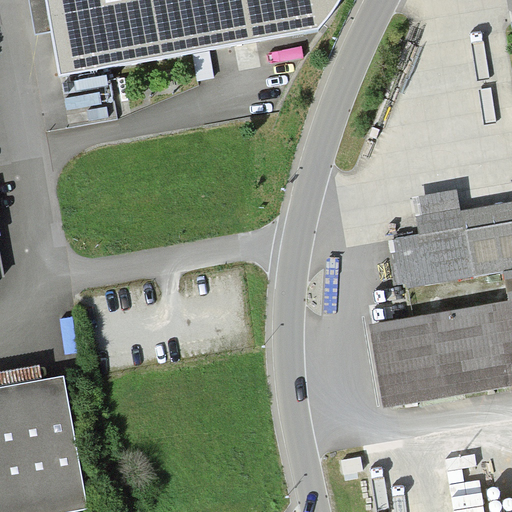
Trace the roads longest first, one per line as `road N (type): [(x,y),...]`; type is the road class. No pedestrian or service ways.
road 1 (tertiary): [(317,511),(289,385),(294,247),(331,105),(380,0)]
road 2 (unknown): [(300,440),(511,405)]
road 3 (unknown): [(311,174),(373,196),(511,176)]
